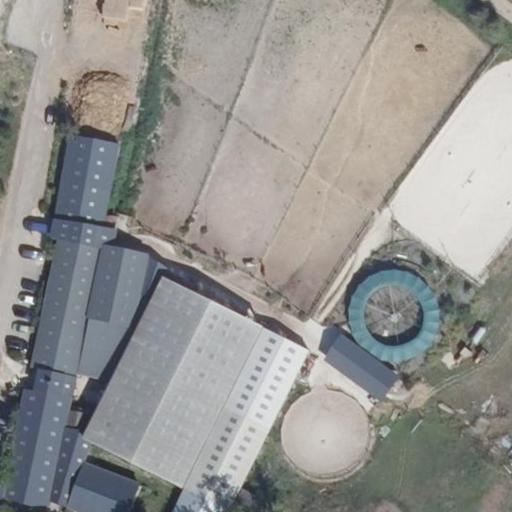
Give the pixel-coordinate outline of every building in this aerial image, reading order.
[(51,239),(0,473),(0,496),(42,507),(71,373),(122,384),(145,253),(108,246),(110,237),(111,227),(103,226),(118,142),(66,134),(53,227),(51,239)] [(404,288),(404,274),(350,275),(351,355),(435,353),(434,287),(404,288)] [(261,328),(160,278),(81,438),(182,488),(261,328)] [(231,511),(309,352),(261,328),(182,488),(170,511),(231,511)] [(382,400),(400,374),(339,334),(321,361),(382,400)] [(84,430),(88,414),(70,410),(66,426),(84,430)] [(126,511),(136,483),(78,462),(64,505),(84,511),(126,511)]
